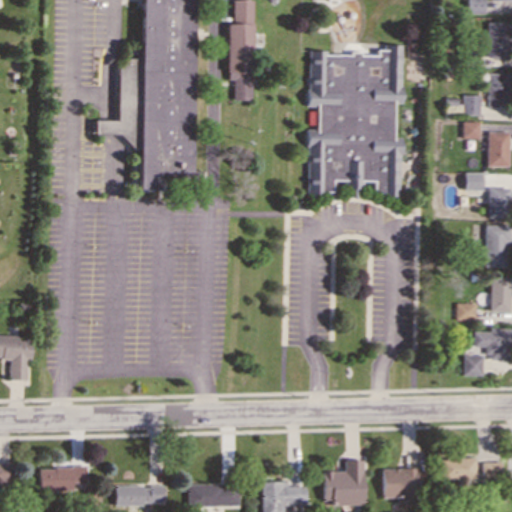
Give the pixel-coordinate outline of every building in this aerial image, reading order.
[(139,0),(192,0),(188,189),(135,188),(136,155),(116,133),(91,133),(91,119),(114,119),(115,68),(117,65),(125,57),(126,47),(139,48),(139,0)] [(251,0),(249,100),(230,100),(230,79),(225,79),(225,72),(224,72),(225,23),(230,23),(231,0),(251,0)] [(482,13),(482,0),(465,0),(465,12),(482,13)] [(485,57),(510,57),(510,23),(486,22),(485,57)] [(406,42),(405,51),(413,51),(414,42),(406,42)] [(305,107),(315,107),(315,111),(306,111),(306,124),(315,125),(314,129),(304,129),(303,194),(331,195),(331,181),(342,181),(342,197),(359,197),(360,181),(372,181),(371,196),(397,196),(398,136),(391,136),(391,103),(400,103),(401,44),(383,44),(383,50),(377,50),(377,56),(359,56),(359,52),(350,52),(350,56),(325,55),(325,50),(306,50),(305,107)] [(507,73),(486,73),(486,105),(506,106),(507,73)] [(479,94),(462,94),(461,114),(478,114),(479,94)] [(477,121),(460,121),(460,138),(477,138),(477,121)] [(506,166),(507,131),(485,131),(485,165),(506,166)] [(479,173),(463,172),(463,187),(479,187),(479,173)] [(508,187),(486,187),(485,217),(507,217),(508,187)] [(503,266),(503,240),(508,240),(509,225),(482,224),(482,266),(503,266)] [(507,311),(508,276),(487,276),(486,311),(507,311)] [(452,319),(472,320),(473,303),(453,302),(452,319)] [(508,330),(470,329),(470,345),(484,346),(484,359),(508,359),(508,330)] [(28,339),(16,338),(16,335),(0,334),(0,358),(6,358),(5,379),(23,379),(23,359),(27,359),(28,339)] [(480,355),(460,355),(460,375),(479,375),(480,355)] [(472,457),(437,458),(437,480),(458,479),(458,483),(473,482),(472,457)] [(320,504),(360,503),(359,459),(341,459),(341,470),(319,471),(320,504)] [(500,461),(479,461),(479,480),(499,481),(500,461)] [(0,487),(9,487),(8,464),(0,464),(0,487)] [(35,467),(36,491),(69,490),(69,482),(83,481),(82,466),(35,467)] [(379,468),(380,497),(416,496),(415,467),(379,468)] [(302,486),(284,486),(284,481),(258,481),(258,511),(280,511),(280,504),(302,504),(302,486)] [(236,505),(235,482),(184,483),(184,506),(236,505)] [(160,484),(111,486),(111,504),(161,503),(160,484)]
